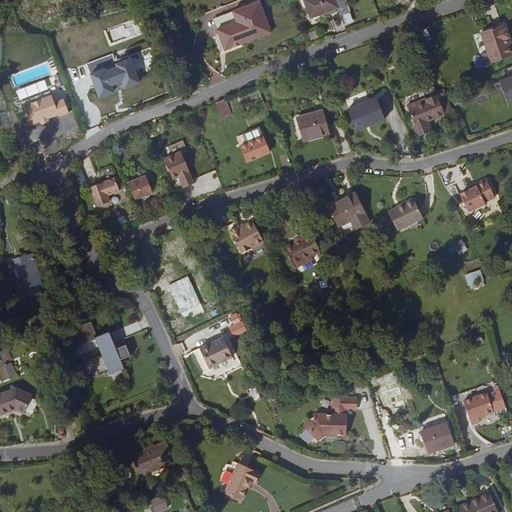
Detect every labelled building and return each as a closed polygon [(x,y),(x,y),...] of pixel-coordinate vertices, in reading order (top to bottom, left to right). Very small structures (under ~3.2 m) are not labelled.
[(301,0),(308,17),(336,6),(333,0),(301,0)] [(218,52),(268,33),(256,2),(229,12),(233,22),(221,27),(224,33),(215,36),(212,37),(218,52)] [(215,36),(224,33),(221,27),(233,22),(229,12),(209,20),(215,36)] [(157,16),(147,20),(150,27),(160,23),(157,16)] [(490,62),(511,54),(507,43),(505,37),(508,36),(505,27),(502,28),(500,23),(482,30),(485,38),(482,39),(490,62)] [(407,41),(402,42),(406,53),(410,51),(407,41)] [(97,62),(83,68),(92,91),(106,86),(105,83),(117,78),(118,81),(132,76),(123,52),(109,58),(110,61),(98,66),(97,62)] [(511,75),(498,80),(505,100),(511,97),(511,75)] [(442,88),(433,92),(440,109),(451,105),(442,88)] [(17,102),(27,125),(38,120),(41,119),(45,117),(56,113),(57,115),(66,110),(61,98),(52,102),(46,90),(37,94),(36,92),(34,91),(27,94),(26,97),(27,98),(17,102)] [(412,100),(403,103),(416,132),(429,126),(426,118),(441,111),(440,109),(433,92),(423,96),(424,98),(413,103),(412,100)] [(424,98),(423,96),(422,95),(412,100),(413,103),(424,98)] [(223,98),(214,101),(221,118),(230,114),(223,98)] [(376,98),(349,110),(357,128),(370,122),(371,124),(385,118),(376,98)] [(324,115),(298,121),(305,144),(330,138),(324,115)] [(262,135),(254,138),(260,154),(269,151),(262,135)] [(254,138),(245,141),(252,157),(260,154),(254,138)] [(181,179),(190,175),(180,152),(164,160),(171,176),(178,173),(181,179)] [(145,179),(132,185),(138,198),(151,193),(145,179)] [(99,184),(96,185),(104,205),(107,204),(104,197),(118,192),(113,181),(100,186),(99,184)] [(470,190),(462,194),(470,212),(487,204),(487,202),(497,197),(489,181),(489,182),(486,181),(480,184),(479,186),(470,190)] [(97,208),(104,205),(96,185),(89,188),(97,208)] [(332,204),(342,224),(352,219),(355,217),(360,227),(371,222),(357,192),(332,204)] [(415,199),(391,211),(400,231),(424,219),(415,199)] [(239,253),(265,244),(255,215),(228,225),(239,253)] [(303,258),(308,256),(305,251),(318,242),(312,229),(301,234),(303,237),(285,246),(294,266),(304,261),(303,258)] [(466,238),(458,241),(461,249),(469,245),(466,238)] [(305,251),(308,256),(321,249),(318,242),(305,251)] [(176,251),(157,260),(163,274),(183,265),(176,251)] [(255,255),(259,263),(265,261),(260,252),(255,255)] [(14,272),(19,292),(34,288),(28,268),(30,268),(27,259),(9,263),(12,273),(14,272)] [(481,270),(465,273),(468,285),(484,281),(481,270)] [(203,314),(190,282),(169,288),(189,318),(203,314)] [(122,348),(116,328),(102,332),(98,323),(81,329),(87,343),(104,339),(108,350),(88,354),(91,370),(110,365),(117,373),(129,369),(126,360),(134,355),(131,345),(122,348)] [(482,332),(473,336),(475,342),(484,338),(482,332)] [(201,348),(210,368),(234,357),(224,338),(201,348)] [(0,381),(17,376),(12,360),(11,360),(8,350),(0,352),(0,381)] [(484,384),(467,390),(477,421),(480,420),(479,418),(479,415),(486,413),(494,410),(486,390),(484,384)] [(486,390),(494,410),(495,415),(507,411),(498,385),(486,390)] [(24,413),(32,395),(16,388),(0,392),(0,413),(15,409),(24,413)] [(472,423),(477,421),(467,390),(461,392),(472,423)] [(317,415),(305,427),(319,442),(325,437),(347,438),(347,411),(358,412),(358,400),(334,400),(333,415),(317,415)] [(419,426),(426,448),(452,439),(445,417),(419,426)] [(165,440),(131,454),(139,474),(174,461),(165,440)] [(258,472),(235,463),(223,493),(240,500),(246,486),(248,487),(250,481),(254,482),(258,472)] [(460,506),(462,511),(499,511),(490,492),(460,506)] [(163,496),(151,501),(155,510),(167,505),(163,496)]
